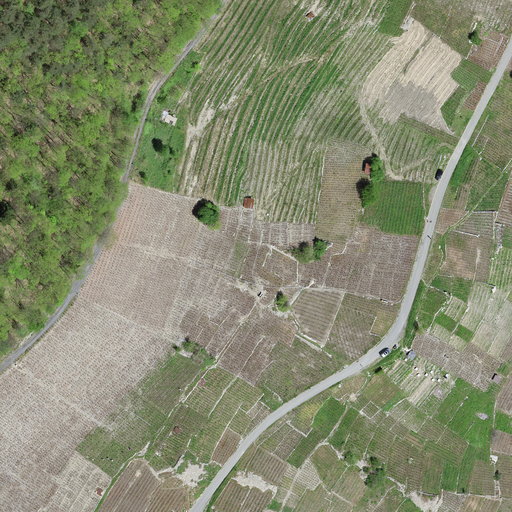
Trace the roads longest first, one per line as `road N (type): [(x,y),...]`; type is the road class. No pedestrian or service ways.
road 1 (unclassified): [(511,46),(446,177),(391,337),(271,417),(193,511)]
road 2 (track): [(0,366),(75,288),(110,218),(149,98),(222,0)]
